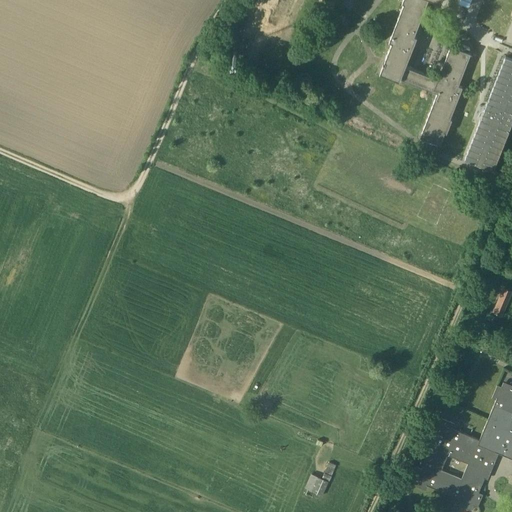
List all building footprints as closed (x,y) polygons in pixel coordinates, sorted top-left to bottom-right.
[(439,79),(407,66),(418,36),(414,35),(428,0),(438,0),(441,1),(441,0),(401,0),(401,1),(403,2),(389,40),(392,41),(379,72),(399,80),(401,77),(437,92),(420,137),(428,140),(426,144),(435,148),(437,144),(439,145),(444,132),(447,133),(452,120),(450,119),(462,87),(459,86),(471,54),(468,53),(471,47),(461,44),(459,49),(452,46),(439,79)] [(377,50),(346,38),(331,77),(362,90),(377,50)] [(511,109),(511,63),(499,59),(458,161),(487,172),(511,109)] [(422,111),(370,90),(357,126),(409,148),(422,111)] [(511,290),(503,287),(492,312),(502,316),(511,292),(511,290)] [(503,387),(497,385),(493,395),(497,397),(479,439),(452,428),(454,424),(448,421),(444,420),(442,424),(436,421),(432,431),(436,433),(422,468),(417,467),(413,477),(418,478),(415,484),(425,488),(426,484),(461,499),(460,503),(470,508),(472,504),(477,506),(482,496),(478,494),(496,451),(511,458),(511,386),(505,383),(503,387)] [(328,481),(311,473),(304,488),(322,496),(328,481)]
